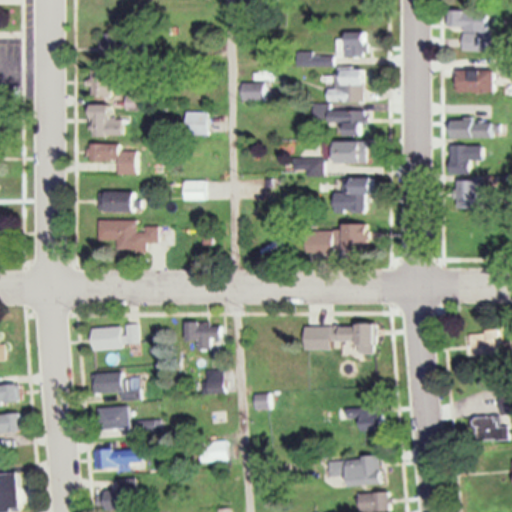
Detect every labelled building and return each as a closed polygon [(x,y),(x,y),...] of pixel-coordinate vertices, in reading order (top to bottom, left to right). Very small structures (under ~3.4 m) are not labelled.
[(491,11),(451,11),(451,27),(464,27),(464,50),(490,51),(491,11)] [(368,33),(347,33),(347,41),(339,41),(339,58),(368,58),(368,33)] [(366,103),(366,67),(337,67),(337,89),(330,89),(330,103),(366,103)] [(92,70),(92,98),(114,98),(114,70),(92,70)] [(459,71),(459,93),(495,93),(495,71),(459,71)] [(243,102),(269,102),(269,84),(243,84),(243,102)] [(124,137),(124,119),(111,119),(111,105),(94,105),(94,137),(124,137)] [(329,112),(329,123),(345,123),(345,137),(366,137),(366,112),(329,112)] [(208,135),(208,113),(186,113),(186,134),(208,135)] [(493,139),(493,122),(453,122),(453,139),(493,139)] [(369,164),(369,142),(337,142),(337,164),(369,164)] [(137,175),(137,152),(121,152),(121,145),(91,145),(91,162),(119,162),(119,175),(137,175)] [(484,164),(484,147),(452,147),(452,175),(476,175),(476,164),(484,164)] [(308,177),(325,177),(325,160),(295,160),(295,171),(308,171),(308,177)] [(353,179),(353,194),(336,194),(336,214),(367,214),(367,196),(374,196),(374,179),(353,179)] [(488,179),(460,179),(460,209),(488,209),(488,179)] [(206,201),(206,182),(185,182),(185,201),(206,201)] [(105,213),(139,213),(139,193),(105,193),(105,213)] [(147,248),(147,244),(158,244),(158,227),(145,228),(145,233),(138,233),(137,221),(99,222),(99,249),(147,248)] [(346,225),(346,253),(371,253),(371,225),(346,225)] [(222,338),(222,323),(188,323),(188,342),(196,342),(196,348),(212,348),(212,338),(222,338)] [(358,346),(374,346),(374,326),(358,326),(358,346)] [(123,348),(123,327),(94,327),(94,348),(123,348)] [(328,327),(308,327),(308,343),(328,343),(328,327)] [(224,369),(206,371),(208,394),(226,393),(224,369)] [(127,393),(127,372),(97,372),(97,393),(127,393)] [(0,403),(22,401),(20,383),(0,384),(0,403)] [(344,408),(345,428),(383,427),(382,397),(364,398),(364,408),(344,408)] [(98,407),(98,428),(130,428),(130,407),(98,407)] [(21,414),(0,413),(0,432),(21,432),(21,414)] [(511,440),(510,415),(476,417),(477,441),(511,440)] [(200,462),(229,462),(228,441),(200,442),(200,462)] [(143,448),(100,450),(100,469),(144,468),(143,448)] [(383,484),(381,456),(346,459),(349,487),(383,484)] [(342,462),(330,462),(330,475),(342,475),(342,462)] [(0,511),(21,511),(19,473),(0,474),(0,511)] [(106,511),(133,511),(133,490),(106,490),(106,511)] [(391,511),(391,493),(361,493),(361,511),(391,511)]
